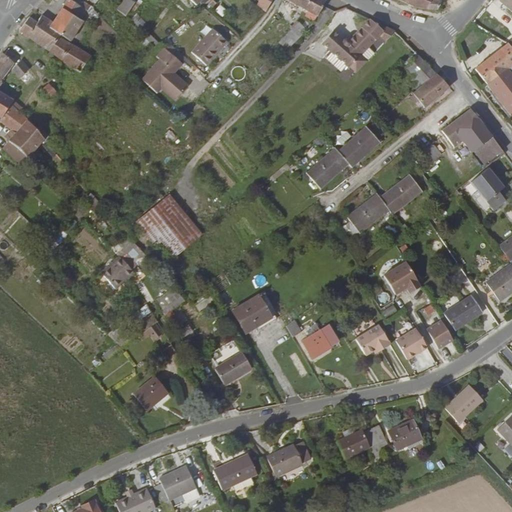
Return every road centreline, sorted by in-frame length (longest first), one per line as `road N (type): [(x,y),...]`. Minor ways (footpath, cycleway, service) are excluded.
road 1 (residential): [(484,350),(436,378),(184,436),(17,511)]
road 2 (tertiary): [(511,145),(466,89),(435,32)]
